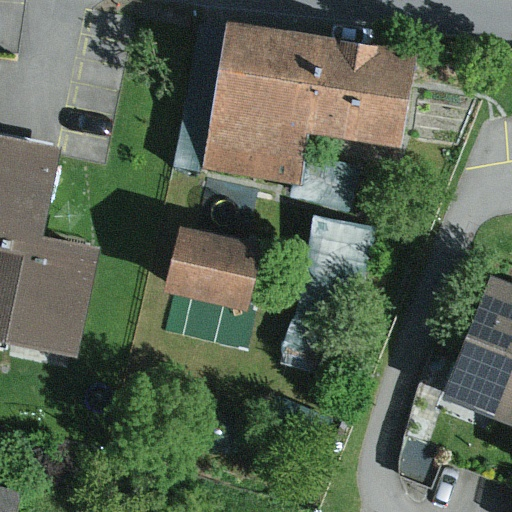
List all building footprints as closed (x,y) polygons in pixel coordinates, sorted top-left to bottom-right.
[(403,47),(222,22),(202,167),(295,179),(300,148),(302,131),(389,143),(403,47)] [(53,146),(0,134),(0,341),(73,356),(94,251),(34,239),(53,146)] [(358,168),(300,148),(295,179),(293,197),(347,211),(358,168)] [(373,227),(306,212),(291,308),(276,344),(334,358),(373,227)] [(251,244),(164,222),(150,279),(237,300),(251,244)] [(479,415),(511,334),(511,285),(479,272),(430,394),(447,401),(479,415)] [(511,427),(511,334),(479,415),(511,427)] [(511,511),(511,427),(479,415),(447,401),(428,449),(442,455),(511,481),(511,511)] [(442,455),(428,449),(402,439),(394,456),(393,474),(425,486),(442,455)] [(0,511),(8,511),(14,487),(0,483),(0,511)]
